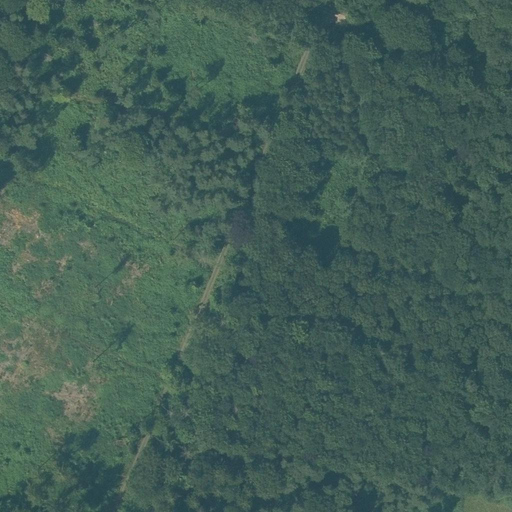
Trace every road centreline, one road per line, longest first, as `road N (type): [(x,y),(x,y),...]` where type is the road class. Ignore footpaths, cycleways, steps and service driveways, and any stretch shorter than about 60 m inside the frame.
road 1 (track): [(174,383),(330,4)]
road 2 (track): [(0,78),(279,128)]
road 3 (track): [(157,420),(393,468)]
road 4 (track): [(511,76),(330,4)]
road 5 (track): [(118,511),(174,383)]
